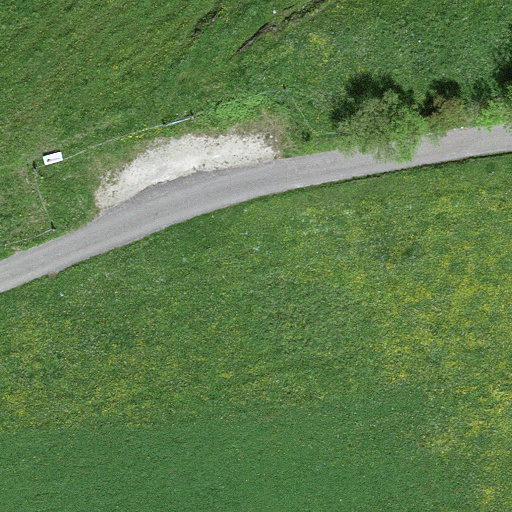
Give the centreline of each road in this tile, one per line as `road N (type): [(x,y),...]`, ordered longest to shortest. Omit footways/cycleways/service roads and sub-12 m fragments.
road 1 (unclassified): [(511,134),(203,189),(0,272)]
road 2 (track): [(203,189),(202,73),(225,33),(274,0)]
